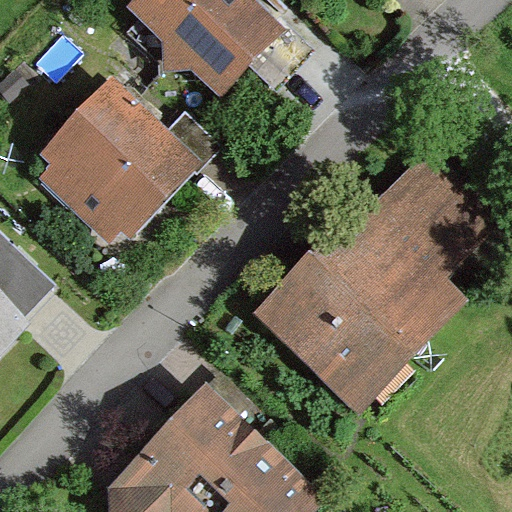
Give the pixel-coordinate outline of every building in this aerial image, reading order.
[(212,87),(237,61),(264,33),(229,0),(157,0),(140,18),(166,43),(167,68),(192,68),(212,87)] [(114,221),(132,238),(162,205),(152,196),(181,166),(114,103),(55,164),(83,192),(69,206),(100,236),(114,221)] [(391,211),(442,260),(477,223),(426,174),(391,211)] [(361,237),(281,321),(354,390),(434,306),(361,237)] [(0,311),(0,344),(16,327),(0,311)] [(305,511),(307,510),(198,407),(117,493),(117,511),(305,511)]
